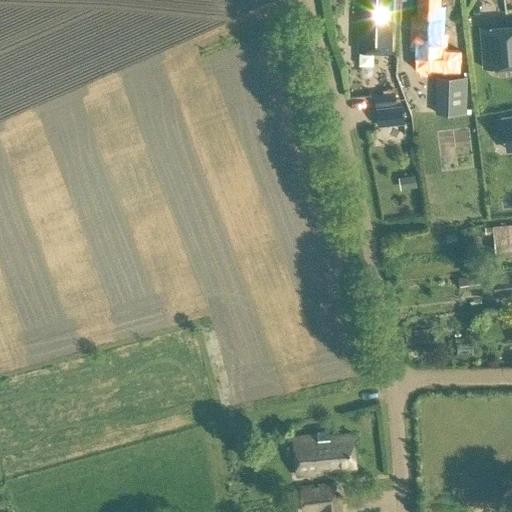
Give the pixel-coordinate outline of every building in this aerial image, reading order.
[(358,19),(356,50),(389,52),(392,6),(387,5),(387,0),(364,0),(363,20),(358,19)] [(416,50),(415,68),(423,69),(423,74),(434,74),(434,69),(458,70),(458,51),(444,50),(445,5),(440,5),(439,0),(416,0),(417,16),(409,16),(408,49),(416,50)] [(511,22),(479,26),(483,67),(511,64),(511,22)] [(466,113),(467,75),(436,75),(435,112),(466,113)] [(374,93),(375,106),(396,104),(395,91),(374,93)] [(402,104),(375,107),(377,125),(404,122),(402,104)] [(414,173),(398,176),(401,189),(417,185),(414,173)] [(511,219),(499,220),(501,251),(511,250),(511,219)] [(511,268),(492,271),(495,296),(511,293),(511,268)] [(353,429),(329,431),(329,425),(317,426),(317,431),(294,433),(298,474),(333,471),(333,468),(356,466),(353,429)] [(334,482),(299,486),(302,511),(316,511),(319,511),(343,511),(342,496),(335,497),(334,482)]
